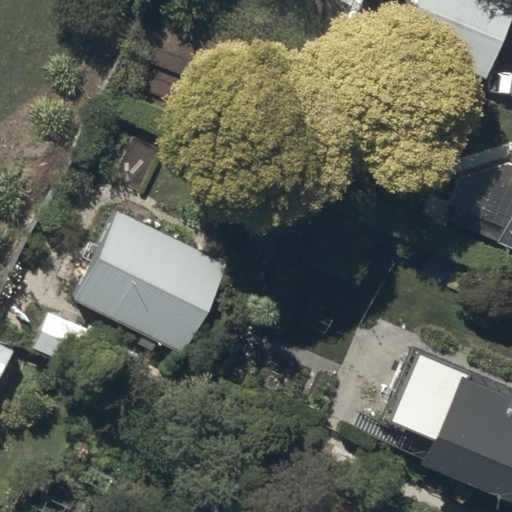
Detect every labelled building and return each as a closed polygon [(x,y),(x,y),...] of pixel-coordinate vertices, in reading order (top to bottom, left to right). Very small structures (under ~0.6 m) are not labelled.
[(398,0),(390,17),(478,62),(509,0),(398,0)] [(511,176),(490,232),(511,240),(511,176)] [(214,249),(109,196),(67,280),(172,333),(214,249)] [(86,317),(44,296),(25,336),(67,356),(86,317)] [(0,355),(9,337),(0,332),(0,355)] [(511,404),(461,384),(429,466),(511,498),(511,404)] [(354,511),(361,498),(276,463),(255,511),(354,511)]
